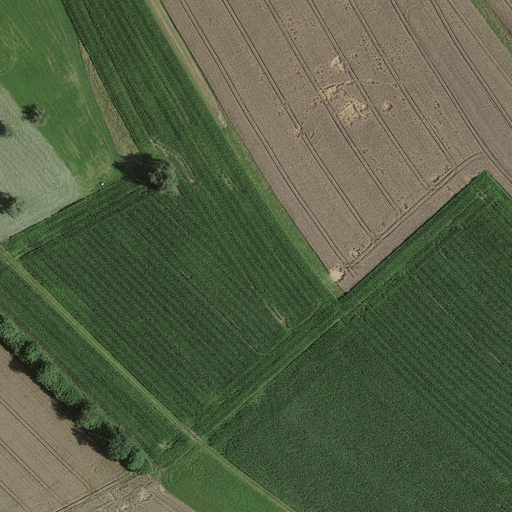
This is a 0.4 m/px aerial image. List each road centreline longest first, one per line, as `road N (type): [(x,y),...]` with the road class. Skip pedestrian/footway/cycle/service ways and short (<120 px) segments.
road 1 (track): [(0,246),(198,439),(291,511)]
road 2 (track): [(356,306),(292,228),(155,0)]
